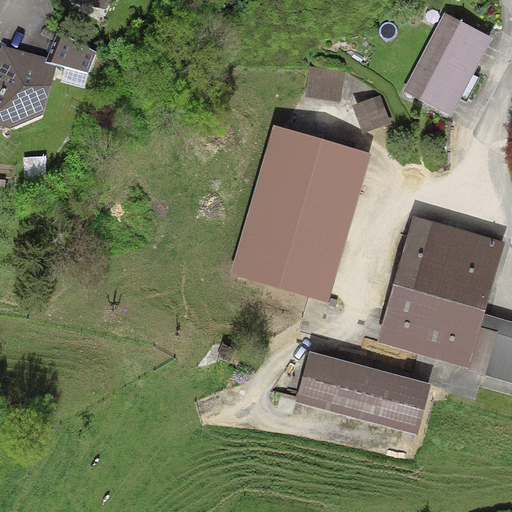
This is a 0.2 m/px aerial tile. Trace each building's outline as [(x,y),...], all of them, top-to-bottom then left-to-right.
[(493,37),(445,12),(404,91),(451,116),(460,99),(473,74),(493,37)] [(47,58),(2,45),(0,49),(0,125),(11,128),(43,114),(57,64),(65,66),(89,72),(96,52),(58,32),(47,58)] [(85,88),(89,72),(65,66),(61,82),(85,88)] [(345,71),(310,66),(305,97),(341,101),(345,71)] [(479,77),(473,74),(460,99),(467,102),(479,77)] [(380,95),(353,106),(363,134),(391,123),(380,95)] [(371,153),(274,125),(230,274),(328,302),(371,153)] [(505,242),(413,216),(377,343),(468,369),(484,313),(505,242)] [(511,320),(484,313),(468,369),(511,381),(511,320)] [(432,384),(310,351),(296,402),(418,435),(432,384)]
